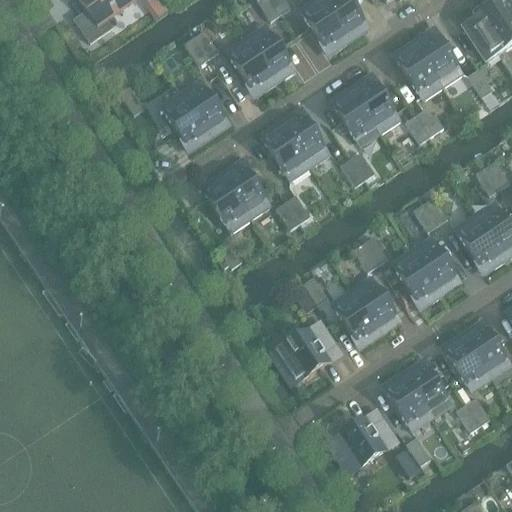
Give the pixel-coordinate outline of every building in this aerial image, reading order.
[(106,23),(138,1),(137,0),(80,0),(78,2),(87,15),(73,24),(90,48),(112,32),(106,23)] [(280,20),(267,0),(262,0),(256,5),(270,27),(280,20)] [(290,13),(283,3),(287,0),(267,0),(280,20),(290,13)] [(318,1),(298,14),(322,49),(325,55),(345,41),(323,6),(319,0),(318,1)] [(331,0),(323,6),(345,41),(365,28),(353,10),(360,5),(357,0),(331,0)] [(511,0),(507,0),(500,5),(496,0),(494,0),(492,1),(511,30),(511,0)] [(511,50),(511,30),(492,1),(489,4),(493,10),(483,16),(479,10),(475,12),(505,56),(511,50)] [(511,66),(505,56),(475,12),(472,15),(476,21),(462,30),(486,68),(498,60),(511,80),(511,79),(511,66)] [(295,76),(268,35),(260,40),(256,34),(244,42),(271,83),(281,77),(285,83),(295,76)] [(218,58),(204,36),(194,43),(208,64),(218,58)] [(462,79),(435,38),(415,51),(442,92),(462,79)] [(271,83),(244,42),(232,50),(236,56),(229,61),(252,96),(271,83)] [(208,64),(194,43),(184,50),(198,71),(208,64)] [(442,92),(415,51),(406,58),(402,52),(391,59),(394,63),(422,105),(442,92)] [(491,96),(477,74),(467,81),(481,103),(491,96)] [(226,125),(199,84),(179,97),(206,138),(226,125)] [(395,119),(372,85),(352,98),(375,133),(379,139),(393,131),(388,125),(395,119)] [(144,114),(129,92),(119,98),(134,120),(144,114)] [(206,138),(179,97),(159,110),(186,151),(206,138)] [(375,133),(352,98),(333,111),(356,146),(375,133)] [(443,133),(436,122),(432,124),(425,114),(414,121),(429,142),(443,133)] [(329,160),(302,119),(292,126),(288,120),(278,127),(282,133),(309,173),(329,160)] [(429,142),(414,121),(404,128),(419,149),(429,142)] [(309,173),(282,133),(273,139),(269,133),(259,140),(290,186),(309,173)] [(374,179),(360,157),(350,164),(364,186),(374,179)] [(364,186),(350,164),(340,170),(354,192),(364,186)] [(509,188),(495,166),(485,173),(499,195),(509,188)] [(270,211),(243,170),(223,184),(250,224),(270,211)] [(499,195),(485,173),(475,179),(489,201),(499,195)] [(250,224),(223,184),(203,197),(230,238),(250,224)] [(309,222),(295,200),(285,207),(299,228),(309,222)] [(447,224),(433,203),(423,209),(437,231),(447,224)] [(511,234),(493,206),(473,219),(501,260),(510,254),(511,257),(511,234)] [(299,228),(285,207),(275,213),(289,235),(299,228)] [(437,231),(423,209),(413,216),(427,238),(437,231)] [(501,260),(473,219),(454,233),(481,273),(491,267),(495,272),(505,266),(501,260)] [(387,264),(372,243),(362,249),(377,271),(387,264)] [(241,267),(227,245),(216,252),(231,274),(241,267)] [(457,282),(434,247),(414,260),(438,295),(457,282)] [(377,271),(362,249),(352,256),(367,278),(377,271)] [(438,295),(414,260),(394,273),(417,308),(427,302),(431,307),(442,301),(438,295)] [(327,304),(313,282),(303,289),(317,311),(327,304)] [(397,322),(374,287),(354,300),(377,335),(397,322)] [(317,311),(303,289),(291,296),(306,318),(317,311)] [(377,335),(354,300),(334,313),(357,348),(377,335)] [(327,361),(337,354),(319,327),(289,346),(292,350),(273,363),(291,391),(330,365),(327,361)] [(507,365),(484,330),(464,343),(487,378),(507,365)] [(487,378),(464,343),(455,350),(454,348),(443,355),(468,391),(487,378)] [(448,404),(425,370),(415,377),(411,371),(401,377),(428,418),(448,404)] [(428,418),(401,377),(400,377),(404,383),(395,389),(392,383),(381,390),(410,431),(428,418)] [(490,424),(475,403),(465,409),(480,431),(490,424)] [(480,431),(465,409),(455,416),(470,438),(480,431)] [(368,466),(396,447),(378,419),(368,426),(365,422),(327,447),(345,475),(365,462),(368,466)] [(430,464),(415,442),(405,449),(420,471),(430,464)] [(406,453),(393,462),(408,484),(421,475),(406,453)]
